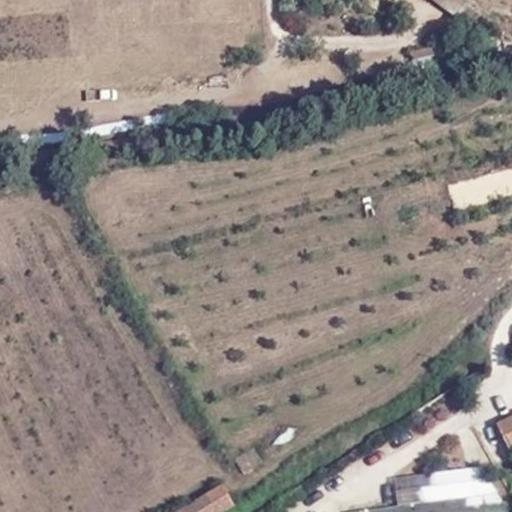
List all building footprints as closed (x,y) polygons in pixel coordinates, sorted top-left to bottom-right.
[(417,0),(411,8),(424,17),(436,2),(433,0),(417,0)] [(442,30),(452,14),(436,2),(424,17),(442,30)] [(511,353),(502,362),(510,373),(511,371),(511,353)] [(511,422),(489,435),(501,461),(511,455),(511,422)] [(495,511),(473,472),(390,491),(391,511),(495,511)] [(180,511),(219,511),(210,496),(180,511)] [(270,511),(297,511),(298,511),(291,499),(270,511)]
